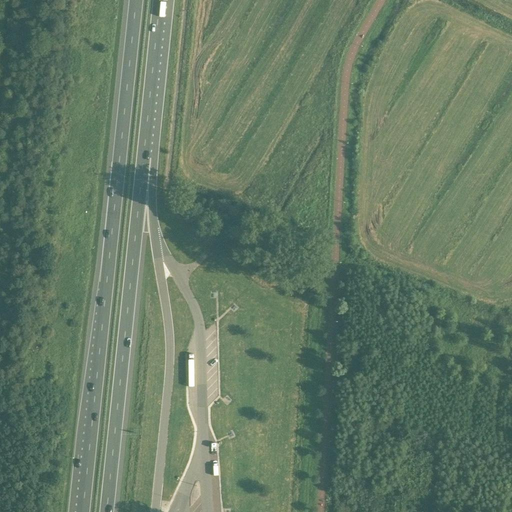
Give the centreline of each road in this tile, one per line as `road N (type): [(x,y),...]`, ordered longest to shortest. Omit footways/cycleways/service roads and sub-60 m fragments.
road 1 (motorway): [(135,0),(82,511)]
road 2 (motorway): [(106,511),(142,158)]
road 3 (track): [(167,183),(186,0)]
road 4 (motorway): [(142,158),(159,0)]
road 5 (track): [(167,183),(173,203),(212,241),(179,281)]
